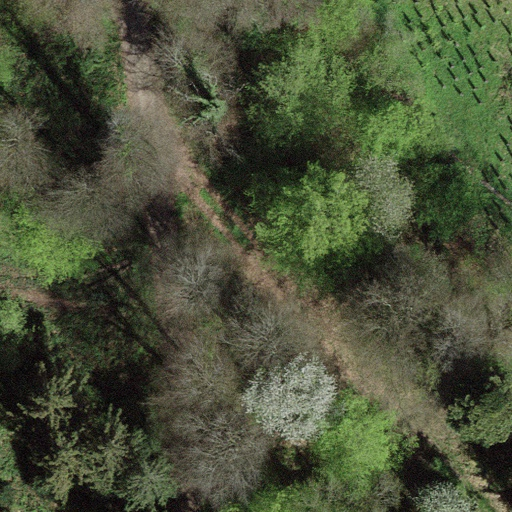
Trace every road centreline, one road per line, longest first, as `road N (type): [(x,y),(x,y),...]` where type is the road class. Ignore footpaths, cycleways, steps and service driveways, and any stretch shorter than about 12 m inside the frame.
road 1 (track): [(185,511),(201,387),(150,0)]
road 2 (track): [(388,0),(511,301)]
